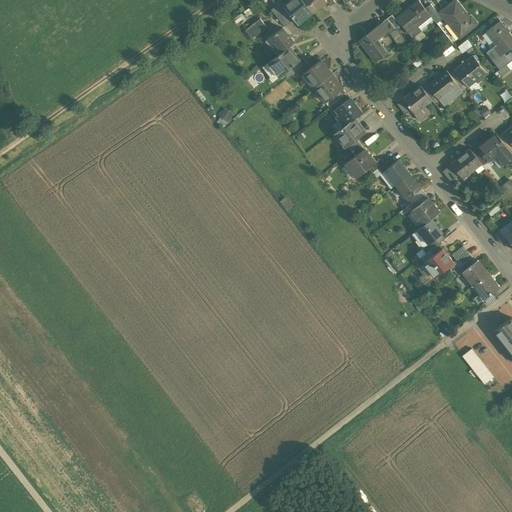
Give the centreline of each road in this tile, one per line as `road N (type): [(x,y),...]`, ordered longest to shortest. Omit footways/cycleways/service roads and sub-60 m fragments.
road 1 (residential): [(511,275),(350,72),(343,45),(354,24),(385,0)]
road 2 (track): [(230,511),(443,346)]
road 3 (track): [(0,157),(217,0)]
